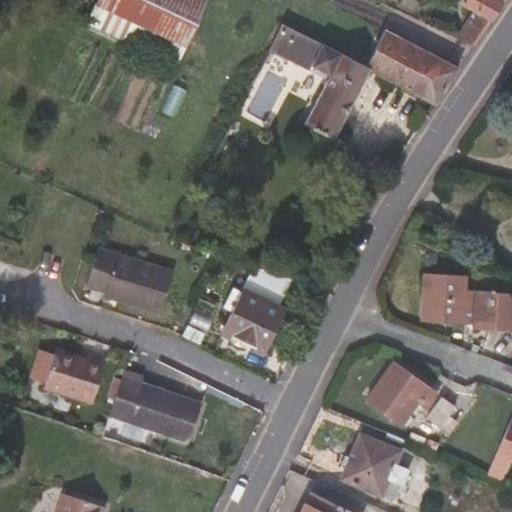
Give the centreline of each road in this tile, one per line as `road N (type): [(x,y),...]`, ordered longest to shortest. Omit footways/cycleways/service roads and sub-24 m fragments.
road 1 (tertiary): [(340,312),(435,141),(511,29)]
road 2 (residential): [(293,405),(141,335),(0,293)]
road 3 (residential): [(340,312),(511,378)]
road 4 (unknown): [(270,449),(413,511)]
road 5 (unknown): [(491,59),(353,0)]
road 6 (tertiary): [(238,511),(293,405)]
